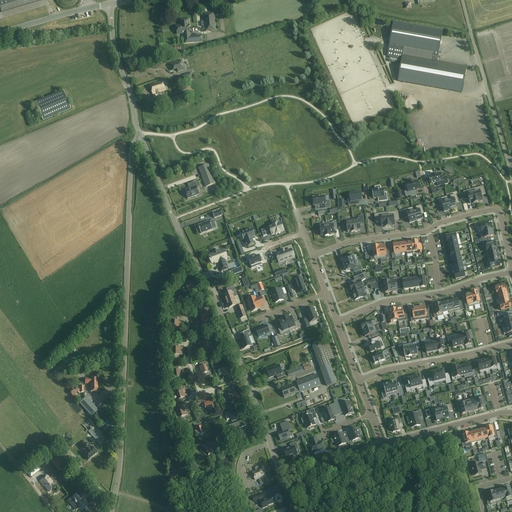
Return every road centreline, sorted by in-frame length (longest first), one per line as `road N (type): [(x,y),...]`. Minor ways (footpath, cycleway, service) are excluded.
road 1 (unclassified): [(295,511),(224,321),(140,134)]
road 2 (unclassified): [(112,511),(131,150),(140,134)]
road 3 (residential): [(511,412),(383,443),(357,379)]
road 4 (unclassified): [(511,179),(462,0)]
road 5 (residential): [(336,320),(511,271)]
road 6 (unknown): [(206,284),(189,311),(195,384),(211,391),(246,379)]
road 7 (residential): [(357,379),(511,342)]
road 8 (unclassified): [(140,134),(116,55),(113,2)]
road 9 (residential): [(511,268),(495,209),(435,224)]
